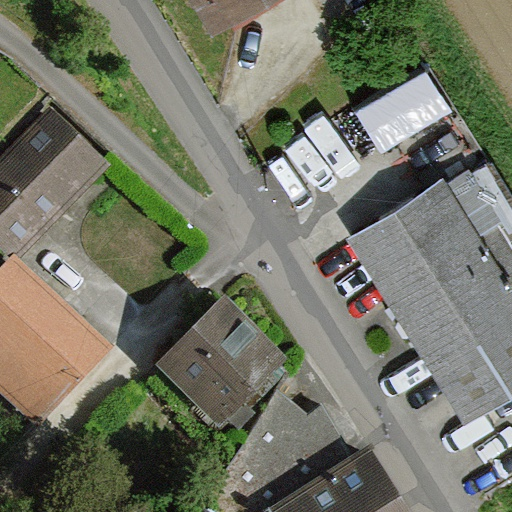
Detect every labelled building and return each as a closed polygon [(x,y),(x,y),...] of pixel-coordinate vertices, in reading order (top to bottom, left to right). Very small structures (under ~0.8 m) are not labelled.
[(187,0),(203,26),(246,0),(187,0)] [(376,135),(450,106),(431,59),(358,89),(376,135)] [(103,168),(44,108),(0,151),(0,244),(12,257),(103,168)] [(347,232),(465,414),(511,382),(511,238),(465,166),(446,179),(441,171),(347,232)] [(0,390),(37,421),(104,341),(0,253),(0,390)] [(224,296),(157,362),(216,421),(283,355),(224,296)] [(405,511),(365,448),(352,455),(319,406),(303,418),(274,388),(208,503),(221,511),(405,511)]
